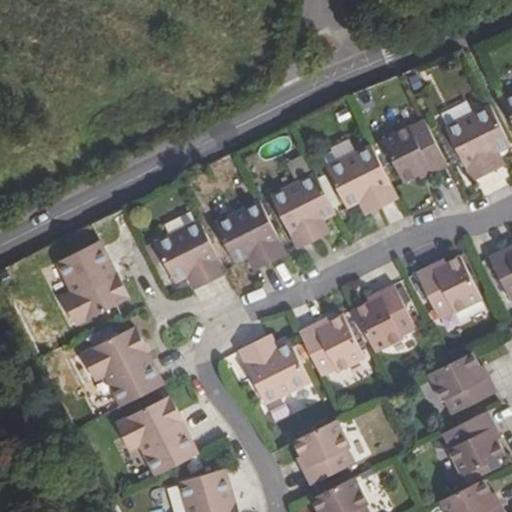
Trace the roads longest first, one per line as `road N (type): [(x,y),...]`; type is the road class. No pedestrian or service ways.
road 1 (secondary): [(0,244),(263,114),(511,4)]
road 2 (residential): [(273,511),(253,454),(201,375),(210,332),(413,235),(478,223),(511,206)]
road 3 (track): [(313,0),(263,114)]
